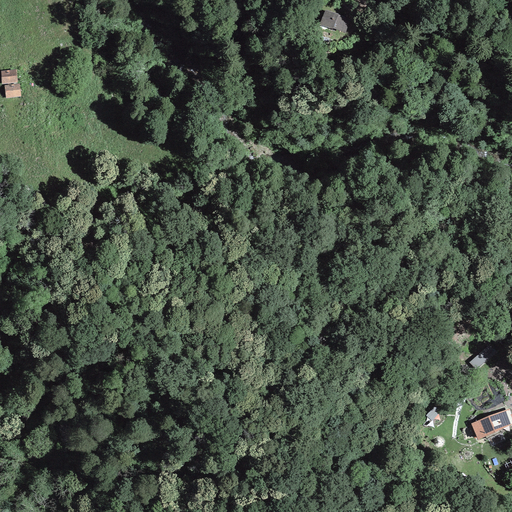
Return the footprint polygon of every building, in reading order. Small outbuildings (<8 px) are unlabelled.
[(348,19),(326,12),(322,24),(344,31),(348,19)] [(0,71),(2,84),(17,82),(16,69),(0,71)] [(19,84),(4,86),(5,98),(21,96),(19,84)] [(495,352),(488,345),(469,362),(476,370),(495,352)] [(441,410),(436,405),(426,415),(431,421),(441,410)] [(476,430),(510,424),(507,409),(473,415),(476,430)]
